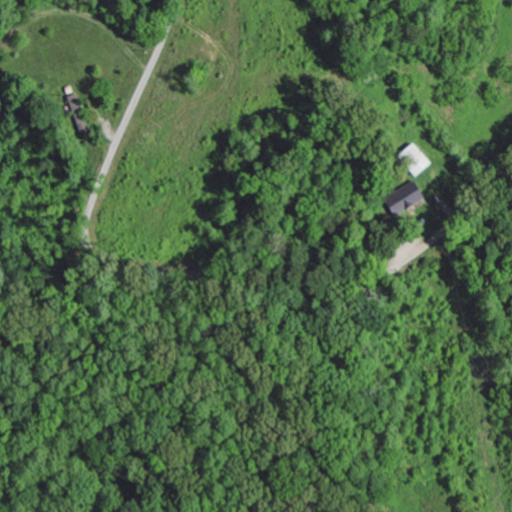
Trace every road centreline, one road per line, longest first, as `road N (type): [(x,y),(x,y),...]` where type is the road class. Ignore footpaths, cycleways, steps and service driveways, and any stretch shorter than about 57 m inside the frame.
road 1 (residential): [(324,341),(254,288),(115,270),(86,250),(87,221),(174,0)]
road 2 (residential): [(324,341),(511,162)]
road 3 (residential): [(374,511),(316,408),(313,371),(324,341)]
